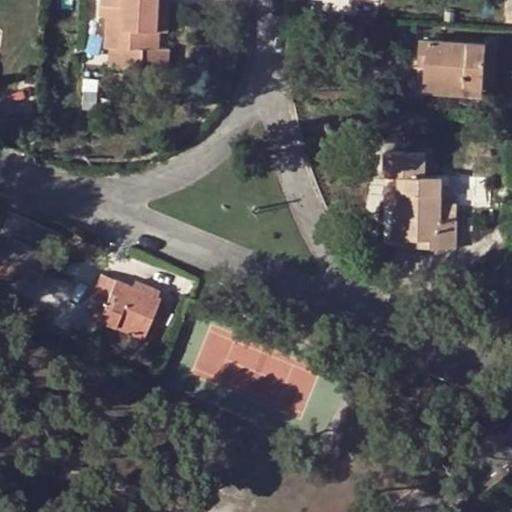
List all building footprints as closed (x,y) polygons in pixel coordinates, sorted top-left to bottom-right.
[(102,0),(102,6),(112,6),(112,15),(106,14),(105,45),(110,45),(123,45),(122,64),(161,65),(161,46),(157,45),(158,30),(158,0),(102,0)] [(168,0),(158,0),(158,30),(167,31),(168,0)] [(112,6),(102,6),(101,14),(106,14),(112,15),(112,6)] [(487,43),(484,85),(496,86),(499,36),(487,36),(487,43)] [(426,65),(425,81),(484,85),(487,43),(421,39),(419,64),(426,65)] [(123,45),(110,45),(110,63),(122,64),(123,45)] [(426,65),(419,64),(417,89),(425,90),(425,81),(426,65)] [(484,85),(425,81),(425,90),(484,93),(484,85)] [(400,178),(400,207),(400,239),(412,240),(425,240),(425,245),(456,247),(457,214),(442,213),(443,175),(425,174),(426,151),(387,151),(386,176),(400,178)] [(457,202),(442,201),(442,213),(457,214),(457,202)] [(60,232),(5,210),(0,220),(0,254),(43,272),(60,232)] [(43,272),(0,254),(0,277),(10,282),(14,272),(38,283),(43,272)] [(159,295),(132,284),(101,272),(90,296),(95,298),(105,302),(100,316),(99,318),(144,336),(161,296),(159,295)] [(136,277),(132,284),(159,295),(161,287),(136,277)] [(105,302),(95,298),(90,312),(100,316),(105,302)]
